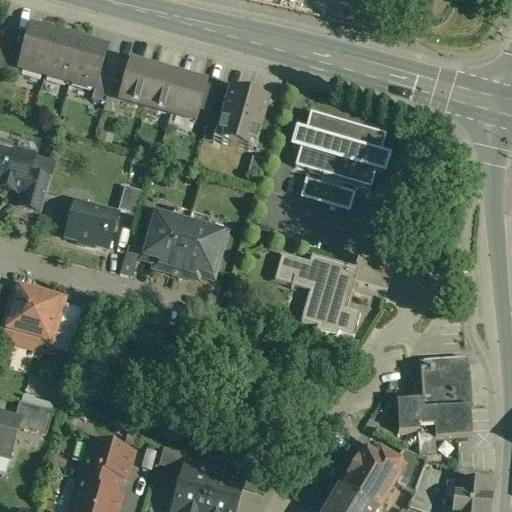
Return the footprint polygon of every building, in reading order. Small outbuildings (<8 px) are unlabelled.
[(263,0),(263,3),(286,8),(287,0),(263,0)] [(106,52),(29,30),(25,46),(18,71),(19,72),(94,93),(95,93),(98,79),(106,52)] [(25,46),(0,39),(0,76),(16,81),(19,72),(18,71),(25,46)] [(155,72),(129,65),(118,103),(144,111),(155,72)] [(180,79),(155,72),(144,111),(169,118),(180,79)] [(111,83),(98,79),(95,93),(94,93),(91,102),(105,106),(111,83)] [(206,87),(180,79),(169,118),(195,125),(206,87)] [(243,98),(229,94),(216,137),(222,139),(220,145),(247,153),(249,146),(255,148),(267,105),(254,101),(254,100),(243,97),(243,98)] [(385,138),(310,116),(305,135),(297,132),(292,149),(300,152),(294,170),(370,192),(375,173),(383,175),(387,159),(380,157),(385,138)] [(9,158),(0,155),(0,188),(21,194),(23,195),(28,176),(33,159),(10,153),(9,158)] [(263,163),(252,160),(246,179),(258,182),(263,163)] [(50,182),(28,176),(23,195),(21,194),(17,208),(40,215),(50,182)] [(352,197),(307,184),(303,199),(347,212),(352,197)] [(142,194),(124,189),(118,213),(135,218),(142,194)] [(117,218),(74,206),(64,239),(77,243),(77,245),(93,250),(93,247),(108,251),(117,218)] [(175,222),(153,216),(140,262),(155,266),(153,271),(175,277),(192,217),(178,213),(175,222)] [(206,221),(192,217),(175,277),(196,283),(198,278),(212,282),(225,236),(203,230),(206,221)] [(141,244),(130,241),(128,248),(139,251),(141,244)] [(451,259),(439,252),(436,256),(448,263),(451,259)] [(357,272),(311,259),(309,266),(279,258),(279,260),(281,261),(274,285),(291,289),(290,291),(292,292),(295,282),(312,287),(301,325),(317,330),(315,335),(336,339),(337,336),(353,340),(360,316),(346,312),(351,292),(349,292),(352,284),(354,284),(357,272)] [(12,291),(0,332),(0,344),(13,348),(12,352),(33,358),(34,353),(49,357),(64,306),(12,291)] [(212,303),(206,322),(216,324),(221,306),(212,303)] [(467,362),(419,365),(421,404),(396,405),(398,436),(419,435),(418,431),(433,430),(434,442),(472,439),(470,410),(472,410),(470,374),(467,374),(467,362)] [(52,415),(19,406),(14,421),(20,423),(18,429),(46,437),(52,415)] [(14,421),(0,417),(0,458),(9,461),(18,429),(20,423),(14,421)] [(132,456),(90,445),(83,472),(118,482),(121,483),(125,470),(128,471),(132,456)] [(201,461),(163,452),(158,469),(182,476),(185,468),(198,472),(201,461)] [(426,464),(403,452),(395,466),(402,470),(401,471),(405,473),(397,486),(414,496),(424,470),(426,464)] [(370,458),(362,454),(356,465),(352,468),(350,471),(348,475),(347,480),(339,493),(370,511),(376,511),(401,471),(402,470),(395,466),(373,453),(370,458)] [(198,472),(185,468),(182,476),(172,511),(203,511),(214,476),(198,472)] [(269,476),(233,468),(229,481),(243,485),(240,493),(263,499),(269,476)] [(424,470),(414,496),(408,510),(414,511),(428,511),(439,474),(424,470)] [(118,482),(85,473),(82,484),(115,494),(118,482)] [(214,476),(203,511),(234,511),(240,493),(243,485),(229,481),(214,476)] [(115,494),(82,484),(79,483),(71,511),(113,511),(117,499),(114,499),(115,494)] [(490,486),(454,483),(451,511),(489,511),(492,486),(490,486)] [(370,511),(339,493),(327,511),(370,511)]
